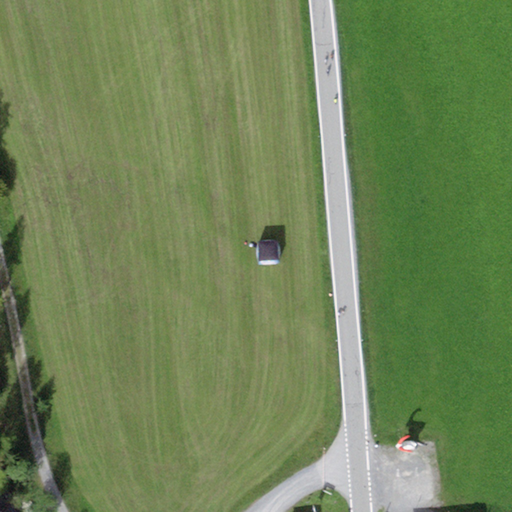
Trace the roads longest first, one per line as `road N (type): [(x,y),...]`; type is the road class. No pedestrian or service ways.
road 1 (secondary): [(361,511),(319,0)]
road 2 (track): [(62,511),(48,484),(0,258)]
road 3 (track): [(493,511),(473,472),(357,461)]
